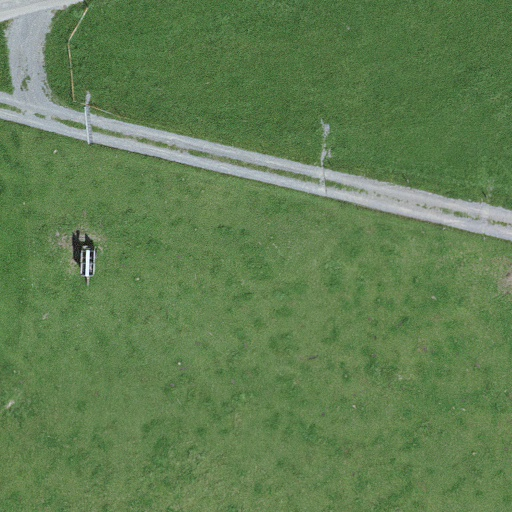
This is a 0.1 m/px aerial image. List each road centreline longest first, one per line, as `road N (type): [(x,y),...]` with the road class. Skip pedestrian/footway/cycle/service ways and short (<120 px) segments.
road 1 (track): [(511,233),(0,111)]
road 2 (track): [(48,0),(29,26),(26,54),(35,94),(62,126)]
